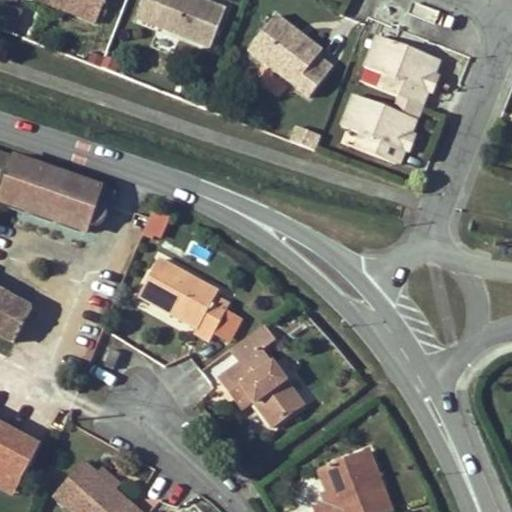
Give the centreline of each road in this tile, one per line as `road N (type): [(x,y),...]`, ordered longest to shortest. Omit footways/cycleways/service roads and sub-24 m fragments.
road 1 (tertiary): [(0,119),(254,203),(343,266)]
road 2 (unknown): [(147,168),(38,390),(0,383)]
road 3 (residential): [(433,252),(432,200),(511,4)]
road 4 (tertiary): [(410,367),(483,511)]
road 5 (residential): [(245,511),(230,484),(152,419)]
road 6 (tertiary): [(343,266),(410,367)]
